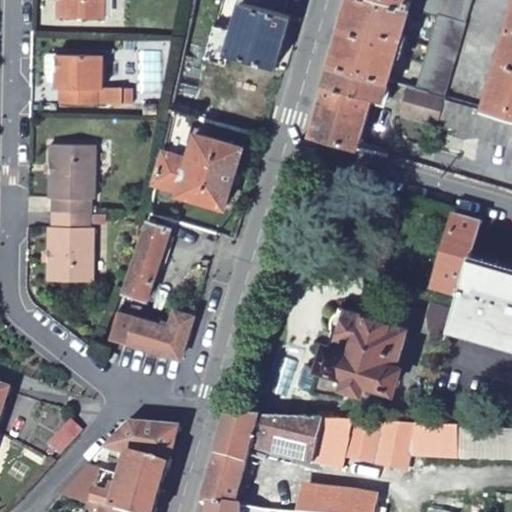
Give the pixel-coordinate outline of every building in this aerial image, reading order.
[(59,0),(59,23),(104,24),(104,0),(59,0)] [(441,14),(393,0),(351,0),(334,62),(393,79),(411,84),(421,87),(441,14)] [(393,0),(441,14),(468,22),(474,0),(393,0)] [(214,53),(228,57),(245,61),(276,69),(291,18),(277,14),(244,6),(235,34),(231,32),(222,30),(216,29),(211,53),(214,53)] [(468,22),(441,14),(421,87),(446,95),(468,22)] [(511,17),(487,107),(511,114),(511,17)] [(105,60),(51,60),(49,61),(49,78),(51,87),(52,87),(58,87),(58,92),(62,93),(62,108),(100,109),(101,91),(105,91),(105,71),(105,60)] [(393,79),(334,62),(313,134),(358,148),(373,98),(386,102),(393,79)] [(421,87),(411,84),(407,96),(407,109),(460,127),(458,136),(466,138),(477,132),(511,142),(511,114),(487,107),(446,95),(421,87)] [(101,91),(100,109),(126,108),(125,93),(105,91),(101,91)] [(163,153),(157,183),(181,190),(179,195),(225,208),(242,149),(197,136),(190,160),(163,153)] [(55,202),(54,218),(91,218),(91,202),(96,202),(97,150),(52,148),(50,202),(55,202)] [(472,258),(483,220),(455,211),(433,286),(461,294),(472,258)] [(91,218),(54,218),(54,231),(50,231),(49,285),(94,285),(95,231),(91,231),(91,218)] [(172,235),(147,228),(129,298),(154,304),(164,266),(168,267),(173,251),(168,250),(172,235)] [(511,270),(472,258),(461,294),(460,299),(453,322),(449,337),(511,355),(511,270)] [(453,322),(460,299),(440,293),(433,316),(453,322)] [(408,327),(340,306),(338,313),(332,319),(329,330),(329,345),(326,355),(317,383),(346,392),(347,387),(363,391),(367,379),(396,387),(402,365),(397,363),(408,327)] [(117,342),(181,360),(193,319),(174,314),(169,329),(124,319),(117,342)] [(306,380),(317,383),(326,355),(315,352),(311,353),(303,377),(306,380)] [(0,435),(14,393),(0,388),(0,435)] [(511,427),(229,417),(217,456),(248,465),(252,449),(312,464),(315,459),(341,464),(344,455),(404,469),(407,450),(511,453),(511,427)] [(113,511),(157,511),(181,430),(131,426),(109,452),(135,459),(123,500),(111,497),(116,477),(92,470),(66,497),(94,506),(113,511)] [(63,460),(84,438),(75,430),(53,451),(63,460)] [(217,456),(203,506),(210,506),(237,510),(248,465),(217,456)] [(386,511),(388,499),(381,499),(383,495),(307,492),(304,511),(386,511)]
